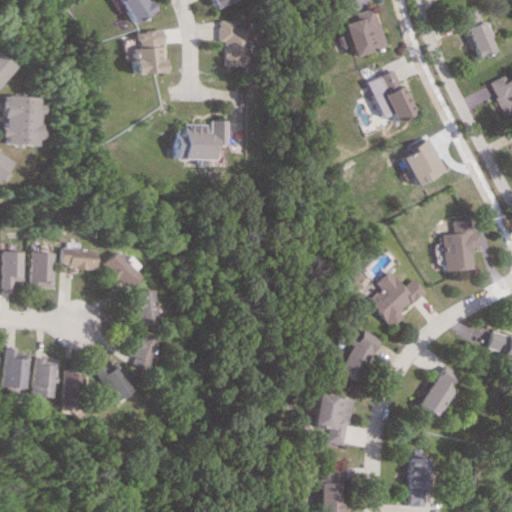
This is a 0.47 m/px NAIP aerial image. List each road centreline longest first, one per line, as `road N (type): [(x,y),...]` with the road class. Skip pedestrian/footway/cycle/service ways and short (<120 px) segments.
road 1 (residential): [(368,511),(374,402),(391,371),(441,319),(511,280)]
road 2 (residential): [(392,0),(421,78),(511,247)]
road 3 (residential): [(511,211),(436,72),(408,0)]
